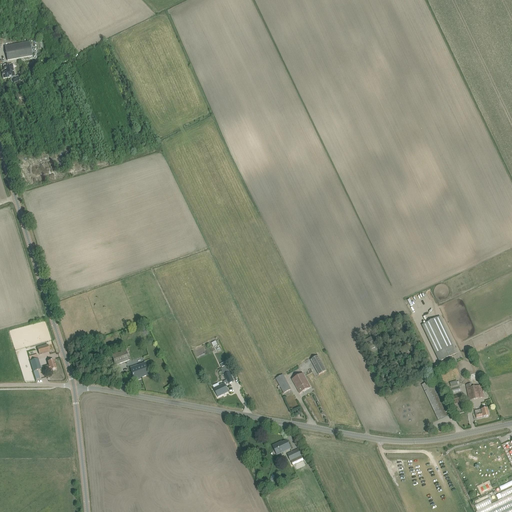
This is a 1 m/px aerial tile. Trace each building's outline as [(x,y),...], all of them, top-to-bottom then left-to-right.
[(32,56),(30,42),(5,47),(7,61),(32,56)] [(2,72),(2,74),(3,79),(12,77),(12,79),(11,80),(13,84),(19,81),(18,77),(15,78),(14,77),(15,77),(12,64),(8,65),(8,64),(4,65),(4,66),(3,66),(4,71),(2,72)] [(440,317),(422,325),(439,362),(457,353),(440,317)] [(363,341),(368,351),(376,347),(374,342),(380,339),(378,334),(363,341)] [(39,355),(45,353),(50,351),(48,345),(43,347),(37,348),(39,355)] [(129,360),(126,352),(125,350),(111,355),(112,357),(115,366),(129,360)] [(41,370),(40,365),(37,355),(29,357),(32,367),(33,372),(41,370)] [(318,356),(310,360),(319,375),(326,371),(318,356)] [(54,360),(49,362),(48,362),(49,366),(45,367),(46,372),(56,369),(54,360)] [(149,375),(148,372),(145,363),(137,366),(138,367),(131,369),(133,375),(132,375),(133,376),(134,378),(141,376),(142,377),(149,375)] [(228,369),(222,372),(226,381),(228,384),(234,381),(228,369)] [(292,380),(297,389),(300,394),(310,388),(303,374),(292,380)] [(276,379),(281,389),(284,393),(291,390),(283,375),(276,379)] [(224,384),(214,388),(216,392),(218,397),(228,392),(226,387),(225,386),(228,384),(226,381),(223,382),(224,384)] [(447,416),(444,412),(430,381),(422,385),(436,416),(438,420),(447,416)] [(238,382),(231,385),(236,396),(243,393),(238,382)] [(484,397),(483,392),(481,385),(472,387),(472,384),(466,385),(466,388),(468,396),(469,400),(484,397)] [(463,402),(462,397),(461,395),(454,397),(454,399),(455,403),(463,402)] [(483,417),(489,416),(487,408),(481,410),(475,411),(476,418),(483,417)] [(273,446),(275,451),(277,456),(291,449),(289,445),(287,441),(278,445),(278,444),(273,446)] [(291,461),(293,465),(304,461),(299,450),(288,455),(291,461)]
